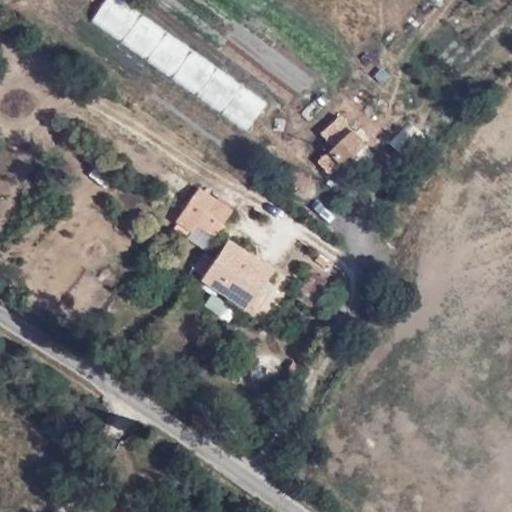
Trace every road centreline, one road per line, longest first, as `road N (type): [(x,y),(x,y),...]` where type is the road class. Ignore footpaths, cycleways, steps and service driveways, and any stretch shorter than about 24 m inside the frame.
road 1 (unclassified): [(0,317),(295,511)]
road 2 (track): [(254,201),(0,36)]
road 3 (track): [(469,0),(466,25),(443,42),(439,94),(412,121),(383,109)]
